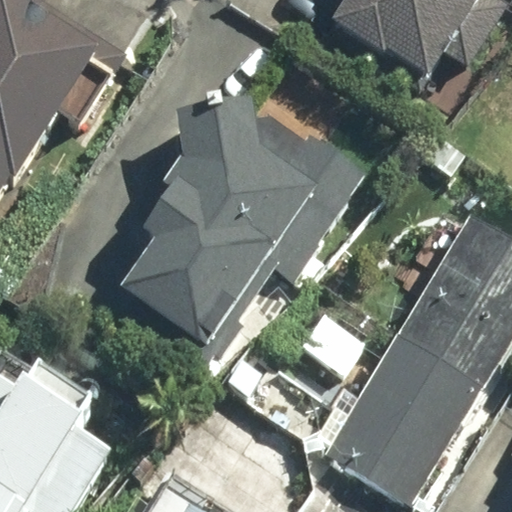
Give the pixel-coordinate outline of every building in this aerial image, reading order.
[(32,13),(40,0),(0,0),(0,200),(49,123),(77,140),(122,70),(32,13)] [(340,0),(319,35),(421,97),(480,0),(340,0)] [(104,306),(192,363),(251,271),(286,293),(353,187),(230,109),(165,128),(170,170),(125,240),(140,250),(104,306)] [(411,511),(511,343),(511,268),(458,236),(322,464),(403,511),(411,511)] [(0,511),(71,511),(102,463),(75,446),(88,425),(28,388),(12,415),(0,407),(0,511)]
